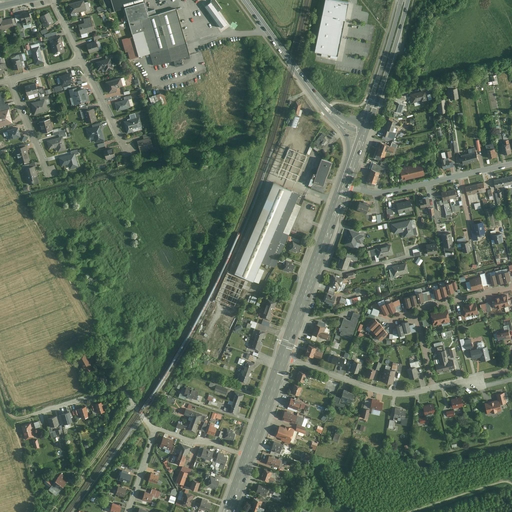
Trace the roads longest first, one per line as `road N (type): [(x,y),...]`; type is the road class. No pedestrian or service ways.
road 1 (primary): [(282,357),(340,192)]
road 2 (residential): [(343,184),(382,193),(511,164)]
road 3 (residential): [(282,357),(386,393),(434,388)]
road 4 (residential): [(23,417),(122,388),(155,429)]
road 5 (primary): [(366,120),(406,0)]
road 6 (primary): [(401,0),(366,120)]
